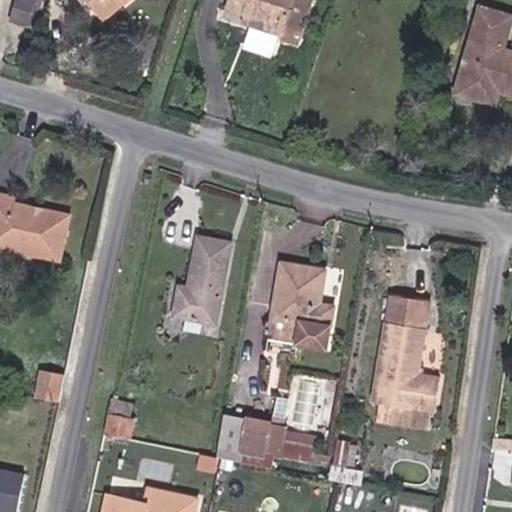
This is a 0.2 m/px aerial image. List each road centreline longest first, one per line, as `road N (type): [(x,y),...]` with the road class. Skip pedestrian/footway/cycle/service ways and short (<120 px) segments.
road 1 (residential): [(136,133),(55,511)]
road 2 (unclassified): [(499,221),(234,167),(136,133)]
road 3 (residential): [(459,511),(499,221)]
road 4 (unclassified): [(136,133),(0,90)]
